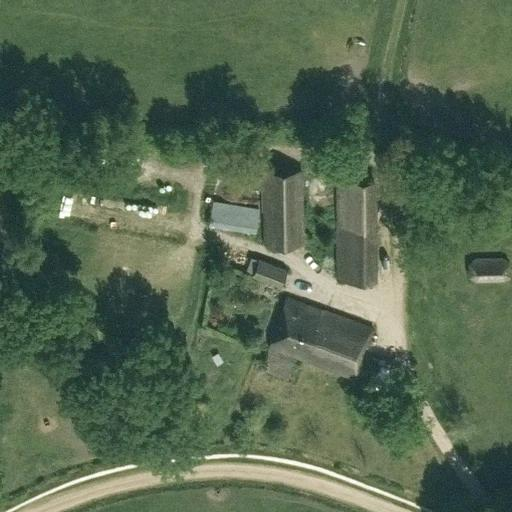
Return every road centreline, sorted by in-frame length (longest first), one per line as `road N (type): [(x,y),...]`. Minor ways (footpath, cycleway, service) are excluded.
road 1 (track): [(404,0),(379,134),(411,379),(479,498),(495,511)]
road 2 (track): [(39,511),(127,481),(229,469),(298,478),(387,511)]
